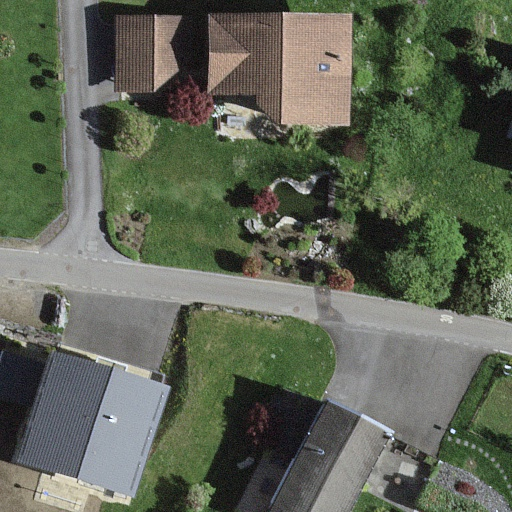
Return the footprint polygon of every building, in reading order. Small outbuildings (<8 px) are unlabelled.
[(350,17),(207,15),(206,97),(261,98),(260,129),(348,130),(350,17)] [(117,86),(156,86),(188,65),(188,19),(117,19),(117,86)] [(0,387),(25,394),(36,351),(2,342),(0,347),(0,387)] [(167,394),(57,355),(20,458),(130,497),(167,394)] [(346,511),(385,439),(322,405),(266,511),(346,511)]
